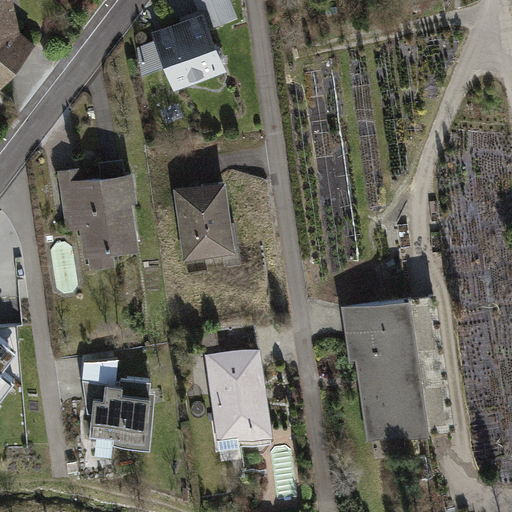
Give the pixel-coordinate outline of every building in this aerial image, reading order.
[(14,0),(0,0),(0,90),(37,42),(22,31),(14,0)] [(194,0),(198,8),(203,6),(211,25),(239,13),(233,0),(194,0)] [(226,62),(211,25),(203,6),(198,8),(169,21),(151,29),(154,37),(138,44),(141,72),(164,62),(173,85),(226,62)] [(78,164),(58,167),(65,214),(67,228),(79,226),(83,255),(88,255),(90,266),(115,262),(112,246),(137,243),(130,195),(137,194),(133,167),(124,169),(122,156),(99,159),(101,171),(79,174),(78,164)] [(225,176),(173,184),(184,254),(235,246),(225,176)] [(435,289),(344,302),(351,356),(357,355),(364,404),(368,434),(454,423),(435,289)] [(15,344),(0,332),(0,388),(12,372),(0,364),(15,344)] [(259,342),(205,350),(218,435),(239,432),(240,442),(270,438),(269,430),(272,430),(265,382),(259,342)] [(84,358),(83,375),(116,377),(118,351),(84,358)] [(116,377),(83,375),(88,407),(92,408),(89,432),(113,434),(112,439),(150,442),(155,385),(150,384),(151,374),(121,371),(120,377),(116,377)]
